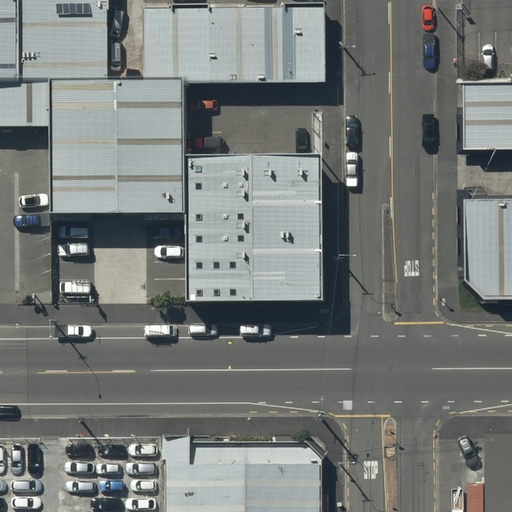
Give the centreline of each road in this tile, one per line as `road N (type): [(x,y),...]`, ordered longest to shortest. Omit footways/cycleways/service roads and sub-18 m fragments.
road 1 (tertiary): [(0,372),(393,369)]
road 2 (residential): [(390,0),(393,369)]
road 3 (residential): [(393,369),(394,511)]
